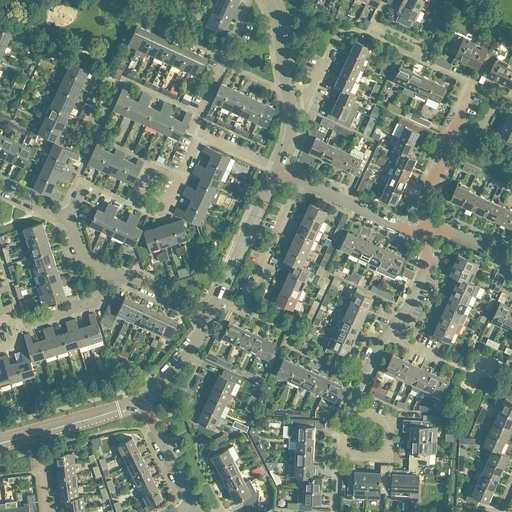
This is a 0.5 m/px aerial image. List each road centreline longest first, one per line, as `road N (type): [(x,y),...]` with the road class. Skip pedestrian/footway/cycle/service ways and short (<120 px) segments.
road 1 (residential): [(350,408),(423,271),(425,230)]
road 2 (residential): [(199,137),(190,133),(225,57),(142,19)]
road 3 (residential): [(425,230),(407,231),(277,171)]
road 4 (tertiary): [(209,317),(277,171)]
road 5 (tertiary): [(0,443),(139,399)]
road 6 (residential): [(350,408),(387,424),(386,447),(377,455),(342,453),(343,422)]
